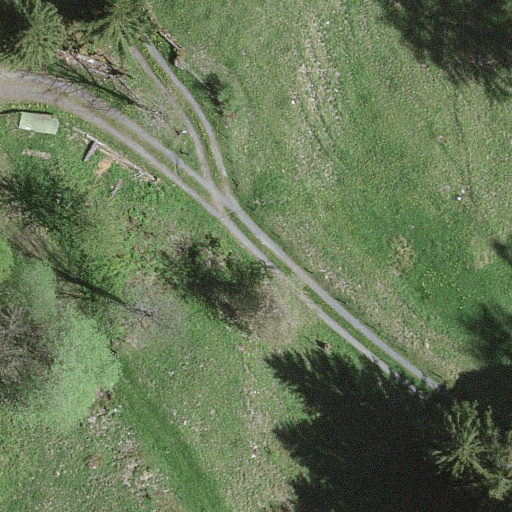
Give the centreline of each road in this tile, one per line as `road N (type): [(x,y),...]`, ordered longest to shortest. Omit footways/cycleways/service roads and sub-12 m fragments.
road 1 (track): [(0,201),(93,331),(203,511)]
road 2 (track): [(511,451),(228,215)]
road 3 (track): [(228,215),(136,129),(30,86),(0,88)]
road 4 (track): [(228,215),(202,127),(140,43),(125,0)]
